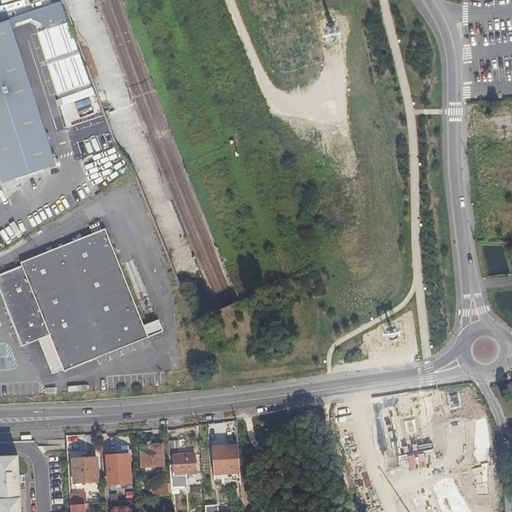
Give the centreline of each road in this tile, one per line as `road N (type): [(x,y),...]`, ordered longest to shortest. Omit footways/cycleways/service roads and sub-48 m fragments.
road 1 (tertiary): [(464,361),(429,374),(251,400),(0,420)]
road 2 (residential): [(478,328),(459,206),(453,55),(442,14)]
road 3 (track): [(233,0),(274,101),(314,104),(329,94),(331,48)]
road 4 (residential): [(481,372),(505,442),(507,511)]
